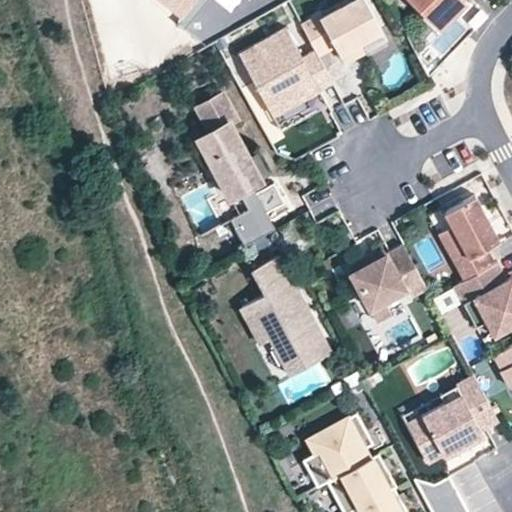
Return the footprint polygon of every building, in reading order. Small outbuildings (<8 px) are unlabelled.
[(161,0),(183,17),(197,0),(161,0)] [(197,0),(183,17),(190,23),(208,0),(197,0)] [(320,15),(302,25),(315,49),(317,53),(334,44),(341,57),(354,49),(356,53),(362,50),(363,50),(359,41),(381,28),(365,0),(353,0),(322,17),(320,15)] [(467,0),(411,0),(441,29),(458,12),(455,9),(463,0),(464,0),(466,2),(467,0)] [(458,12),(466,2),(464,0),(463,0),(455,9),(458,12)] [(317,53),(315,49),(302,56),(285,26),(270,35),(275,45),(244,62),(272,115),(319,89),(333,82),(317,53)] [(244,62),(275,45),(270,35),(239,52),(244,62)] [(354,49),(341,57),(343,60),(356,53),(354,49)] [(195,102),(197,106),(202,104),(215,97),(228,89),(232,87),(230,83),(195,102)] [(241,114),(245,111),(232,87),(228,89),(238,108),(241,114)] [(265,176),(255,157),(236,123),(234,118),(241,114),(238,108),(228,89),(215,97),(202,104),(214,127),(210,130),(208,131),(222,156),(216,159),(234,193),(243,187),(252,205),(234,215),(249,241),(279,225),(255,181),(265,176)] [(280,129),(327,104),(319,89),(272,115),(280,129)] [(197,106),(210,130),(214,127),(202,104),(197,106)] [(241,114),(234,118),(236,123),(248,116),(245,111),(241,114)] [(271,172),(261,153),(255,157),(265,176),(271,172)] [(462,279),(493,263),(485,247),(498,240),(473,195),(443,211),(450,224),(460,243),(446,250),(462,279)] [(436,232),(446,250),(460,243),(450,224),(436,232)] [(426,286),(403,243),(386,253),(374,258),(372,254),(348,267),(370,307),(383,300),(404,289),(409,297),(427,287),(426,286)] [(374,258),(386,253),(383,248),(372,254),(374,258)] [(329,352),(307,311),(299,315),(294,306),(303,302),(277,254),(251,269),(264,293),(240,306),(260,342),(269,338),(282,363),(298,355),(304,366),(329,352)] [(505,279),(495,261),(462,279),(454,284),(463,301),(473,296),(485,319),(493,333),(511,323),(511,278),(510,276),(505,279)] [(475,324),(485,319),(473,296),(463,301),(475,324)] [(383,300),(370,307),(377,321),(390,313),(383,300)] [(307,311),(303,302),(294,306),(299,315),(307,311)] [(511,343),(493,353),(501,368),(500,369),(509,385),(511,383),(511,343)] [(288,374),(304,366),(298,355),(282,363),(288,374)] [(498,418),(474,375),(456,384),(461,393),(406,423),(426,460),(442,451),(482,430),(481,430),(481,428),(498,418)] [(456,384),(402,414),(406,423),(461,393),(456,384)] [(408,511),(396,489),(398,488),(380,455),(372,460),(364,464),(361,458),(368,454),(366,450),(375,445),(356,411),(307,439),(314,452),(302,458),(317,485),(326,480),(335,495),(343,491),(353,509),(346,511),(408,511)] [(364,464),(372,460),(368,454),(361,458),(364,464)] [(470,511),(450,474),(434,482),(421,489),(433,511),(470,511)] [(434,482),(415,477),(421,489),(434,482)] [(346,511),(353,509),(343,491),(335,495),(343,511),(346,511)]
